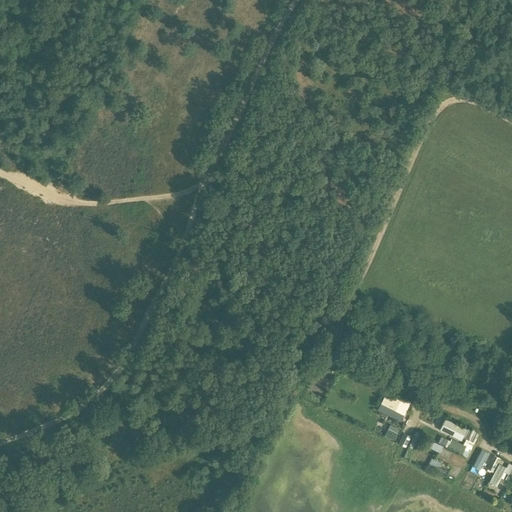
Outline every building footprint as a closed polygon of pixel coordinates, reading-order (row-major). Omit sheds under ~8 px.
[(384,400),(379,410),(400,421),(407,407),(400,403),(398,407),(384,400)] [(382,426),(359,415),(360,415),(355,424),(378,436),(382,426)] [(445,419),(440,430),(462,441),(467,430),(445,419)] [(387,422),(382,435),(393,439),(398,427),(387,422)] [(404,433),(399,444),(405,447),(411,436),(404,433)] [(442,435),(439,444),(468,456),(472,447),(442,435)] [(426,439),(423,446),(438,452),(441,445),(426,439)] [(482,449),(474,466),(481,469),(489,452),(482,449)] [(500,463),(490,482),(497,486),(507,467),(500,463)]
